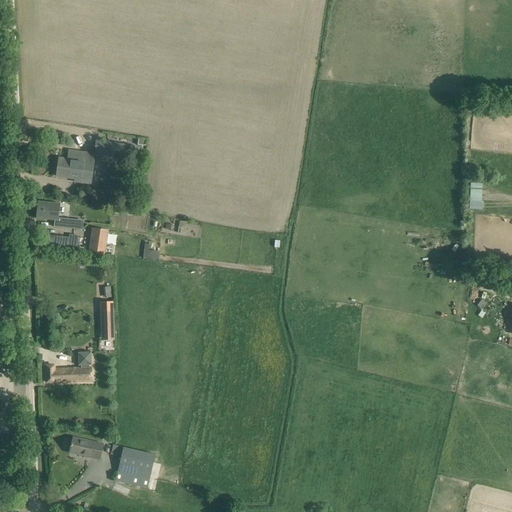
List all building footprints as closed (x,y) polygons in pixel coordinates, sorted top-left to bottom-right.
[(134,146),(125,145),(125,144),(96,140),(94,153),(111,156),(111,160),(123,161),(123,159),(133,160),(134,146)] [(70,151),(68,160),(60,159),(57,176),(80,180),(80,183),(90,184),(94,155),(70,151)] [(54,221),(54,227),(74,229),(75,220),(58,218),(60,204),(38,202),(36,219),(54,221)] [(107,230),(91,228),(88,252),(104,254),(107,230)] [(70,238),(46,235),(45,247),(77,250),(78,236),(70,235),(70,238)] [(149,250),(148,259),(159,260),(160,252),(149,250)] [(495,325),(506,331),(511,320),(511,311),(506,308),(495,325)] [(113,312),(101,312),(102,334),(114,333),(113,312)] [(91,365),(91,352),(78,353),(79,365),(81,365),(81,368),(54,369),(54,365),(46,366),(46,383),(92,381),(91,368),(89,368),(89,365),(91,365)] [(104,444),(73,437),(69,454),(100,461),(104,444)] [(116,482),(147,489),(155,454),(113,444),(110,455),(121,458),(116,482)] [(229,511),(229,507),(228,505),(227,502),(225,500),(223,498),(220,497),(218,496),(215,495),(211,495),(209,496),(206,497),(204,499),(201,502),(199,505),(198,508),(198,511),(229,511)]
